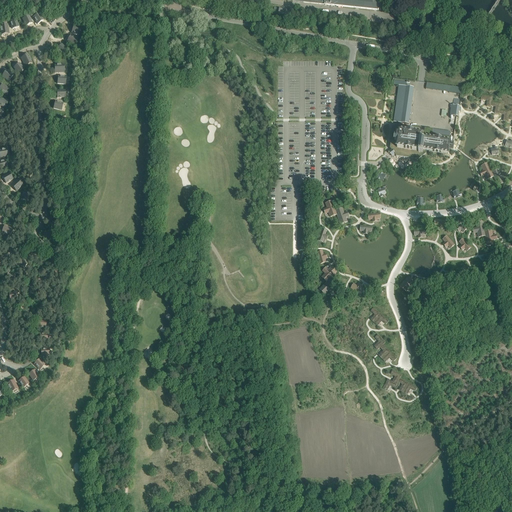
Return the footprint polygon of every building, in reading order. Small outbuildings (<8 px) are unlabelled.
[(292,0),(293,1),(324,5),(378,11),(379,0),(292,0)] [(39,13),(33,18),(37,25),(44,20),(39,13)] [(29,16),(22,19),(26,27),(33,23),(29,16)] [(17,19),(9,21),(12,29),(19,27),(17,19)] [(8,24),(0,25),(0,30),(1,35),(9,34),(8,24)] [(82,28),(74,26),(71,33),(79,36),(82,28)] [(78,40),(70,35),(67,42),(74,46),(78,40)] [(62,44),(57,50),(63,55),(68,50),(62,44)] [(28,54),(21,58),(25,67),(33,63),(28,54)] [(20,63),(13,68),(18,75),(25,70),(20,63)] [(64,64),(54,65),(55,73),(64,73),(64,64)] [(6,71),(2,77),(8,82),(13,76),(6,71)] [(66,77),(58,76),(57,84),(65,85),(66,77)] [(426,89),(461,93),(462,87),(426,83),(426,89)] [(11,88),(2,84),(0,88),(0,92),(8,95),(11,88)] [(391,150),(389,152),(391,154),(392,157),(395,155),(396,157),(413,159),(418,160),(426,153),(426,151),(448,154),(450,137),(432,135),(433,130),(425,129),(424,131),(400,128),(401,123),(409,124),(414,88),(399,86),(394,122),(398,123),(398,128),(393,127),(390,148),(391,150)] [(65,90),(57,90),(57,98),(65,98),(65,90)] [(482,95),(481,100),(488,101),(487,106),(491,107),(491,106),(491,102),(492,97),(482,95)] [(8,100),(0,98),(0,106),(7,108),(8,100)] [(63,103),(55,101),(53,109),(61,111),(63,103)] [(491,102),(491,106),(496,107),(495,113),(499,114),(500,110),(501,104),(491,102)] [(451,108),(450,116),(458,117),(459,107),(451,105),(450,108),(451,108)] [(500,110),(499,114),(504,115),(503,121),(508,122),(508,120),(509,116),(510,112),(500,110)] [(63,118),(55,122),(58,129),(66,126),(63,118)] [(8,148),(0,149),(0,157),(0,158),(10,156),(8,148)] [(6,160),(0,161),(0,168),(1,170),(8,167),(6,160)] [(483,171),(481,172),(483,177),(485,176),(487,180),(494,177),(488,164),(481,167),(483,171)] [(499,170),(492,173),(498,186),(505,183),(502,179),(505,178),(503,174),(501,175),(499,170)] [(9,173),(2,177),(6,184),(13,179),(9,173)] [(18,179),(11,186),(16,192),(24,185),(18,179)] [(31,195),(24,192),(21,199),(28,202),(31,195)] [(327,208),(325,209),(326,214),(329,213),(330,217),(337,215),(332,201),(326,204),(327,208)] [(342,209),(336,211),(337,215),(340,225),(347,222),(346,218),(348,217),(347,213),(344,213),(342,209)] [(457,228),(460,231),(461,230),(464,232),(467,229),(459,221),(456,224),(458,227),(457,228)] [(477,228),(474,229),(475,233),(477,233),(478,238),(485,236),(485,232),(483,222),(476,224),(477,228)] [(13,229),(4,226),(1,234),(10,237),(13,229)] [(53,233),(45,230),(42,237),(50,240),(53,233)] [(327,232),(322,230),(318,241),(323,243),(324,239),(326,240),(327,236),(326,235),(327,232)] [(492,231),(485,232),(485,236),(487,246),(494,245),(493,240),(496,240),(495,235),(493,236),(492,231)] [(444,244),(447,247),(448,246),(450,249),(451,249),(454,245),(447,237),(443,240),(445,243),(444,244)] [(460,247),(463,250),(465,249),(467,251),(467,252),(471,248),(463,239),(459,243),(462,245),(460,247)] [(39,240),(34,246),(41,251),(46,246),(39,240)] [(37,255),(30,250),(26,257),(33,262),(37,255)] [(323,252),(318,253),(321,264),(326,263),(325,259),(326,259),(325,255),(323,255),(323,252)] [(484,260),(483,265),(485,265),(485,268),(490,269),(492,258),(487,257),(486,260),(484,260)] [(28,264),(21,258),(17,264),(23,269),(28,264)] [(337,272),(332,267),(328,271),(327,269),(323,272),(325,274),(322,277),(327,282),(330,280),(337,272)] [(471,270),(467,268),(466,269),(463,268),(461,272),(461,273),(471,278),(473,273),(470,271),(471,270)] [(448,272),(445,276),(447,277),(445,280),(450,283),(455,273),(451,270),(449,273),(448,272)] [(16,276),(7,274),(5,281),(14,283),(16,276)] [(47,278),(38,278),(38,285),(46,286),(47,278)] [(407,279),(400,287),(406,292),(413,284),(407,279)] [(327,282),(320,290),(325,295),(328,291),(330,293),(333,290),(332,288),(335,285),(330,280),(327,282)] [(354,284),(351,289),(361,295),(363,291),(361,289),(362,287),(358,285),(357,286),(354,284)] [(47,291),(38,290),(37,298),(46,299),(47,291)] [(17,292),(8,294),(10,301),(18,300),(17,292)] [(18,305),(10,305),(10,313),(18,313),(18,305)] [(45,308),(36,308),(37,316),(45,315),(45,308)] [(375,315),(371,320),(374,323),(381,315),(374,308),(371,311),(375,315)] [(381,315),(374,323),(378,326),(382,321),(386,324),(389,321),(385,318),(381,315)] [(46,322),(38,320),(37,328),(45,329),(46,322)] [(48,334),(40,334),(40,342),(48,342),(48,334)] [(379,342),(374,346),(378,350),(380,348),(383,345),(385,342),(378,335),(375,338),(379,342)] [(384,351),(379,356),(382,359),(389,352),(383,345),(380,348),(384,351)] [(49,349),(41,349),(41,357),(49,356),(49,349)] [(389,352),(382,359),(385,362),(390,358),(394,362),(397,359),(389,352)] [(39,359),(34,364),(40,370),(45,365),(39,359)] [(35,370),(28,374),(33,381),(39,377),(35,370)] [(393,371),(391,374),(396,377),(393,382),(397,385),(398,382),(400,379),(402,376),(393,371)] [(24,377),(18,382),(23,388),(29,384),(24,377)] [(400,379),(398,382),(403,384),(399,390),(403,393),(408,383),(400,379)] [(14,380),(6,384),(11,393),(18,389),(14,380)] [(388,380),(383,389),(387,391),(390,386),(395,388),(397,385),(393,382),(388,380)] [(408,383),(403,393),(407,395),(410,389),(415,392),(417,388),(408,383)]
